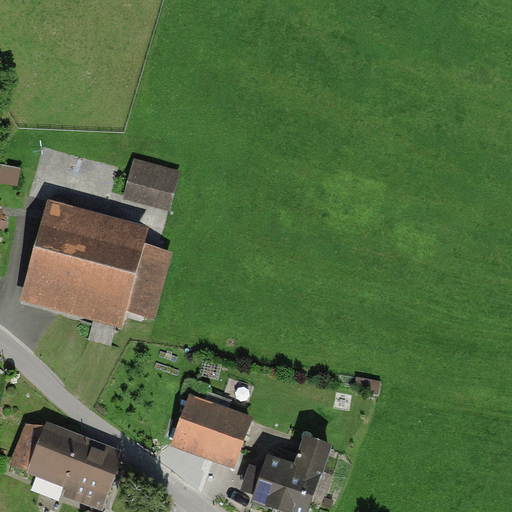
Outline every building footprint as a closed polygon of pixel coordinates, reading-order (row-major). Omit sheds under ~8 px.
[(171,214),(182,175),(136,162),(125,201),(171,214)] [(159,238),(53,210),(27,311),(104,331),(131,337),(135,319),(155,324),(172,259),(155,254),(159,238)] [(236,466),(251,427),(188,403),(174,442),(236,466)] [(47,437),(28,430),(14,465),(40,476),(36,487),(97,511),(103,511),(125,459),(50,429),(47,437)] [(307,511),(329,449),(306,442),(297,471),(269,462),(265,476),(253,472),(246,493),(256,497),(254,504),(277,511),(307,511)]
